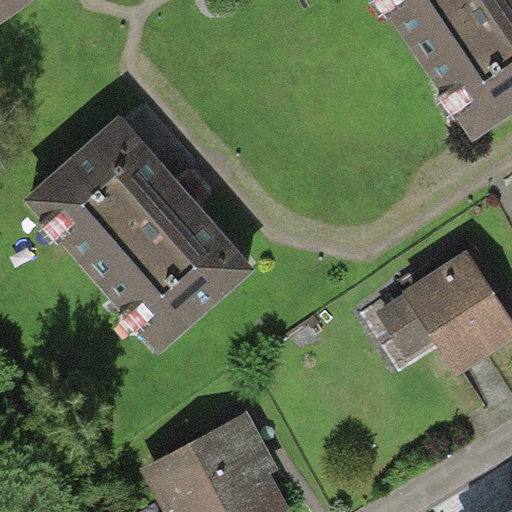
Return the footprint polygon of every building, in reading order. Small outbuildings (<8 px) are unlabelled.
[(0,0),(0,10),(15,0),(0,0)] [(511,0),(393,0),(480,129),(511,105),(511,0)] [(32,190),(155,344),(242,265),(113,116),(32,190)] [(509,331),(460,250),(372,303),(399,348),(439,323),(461,360),(509,331)] [(169,511),(267,511),(226,431),(148,471),(169,511)] [(511,511),(511,499),(487,511),(511,511)]
